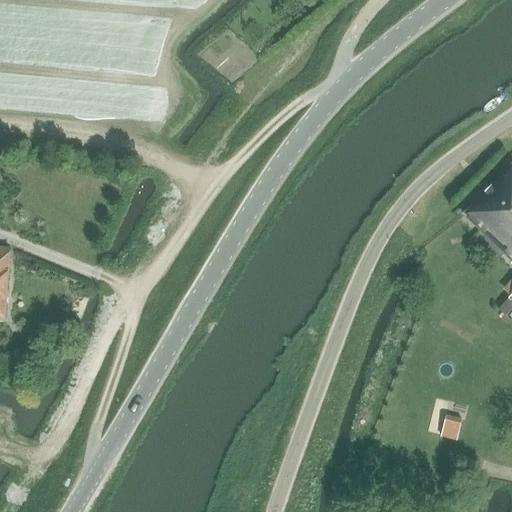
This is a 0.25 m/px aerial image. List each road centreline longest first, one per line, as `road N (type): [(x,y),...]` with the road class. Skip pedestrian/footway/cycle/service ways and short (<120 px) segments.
road 1 (unclassified): [(76,511),(292,148),(343,87),(449,0)]
road 2 (unclassified): [(275,511),(367,262),(427,180),(511,119)]
